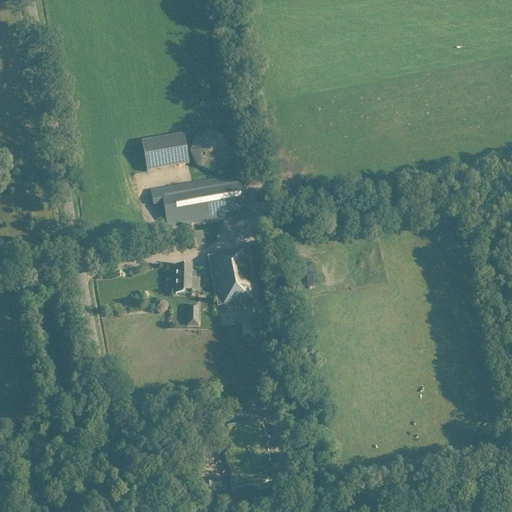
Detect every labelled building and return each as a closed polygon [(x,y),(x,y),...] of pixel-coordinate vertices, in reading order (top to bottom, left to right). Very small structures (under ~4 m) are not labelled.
[(192,151),(192,153),(192,154),(193,156),(193,158),(193,159),(194,160),(194,161),(196,163),(197,164),(198,166),(199,167),(201,168),(202,169),(204,170),(206,170),(208,170),(209,171),(211,171),(212,170),(214,170),(215,170),(217,169),(219,168),(220,167),(222,166),(223,165),(224,164),(225,163),(226,161),(226,160),(227,159),(227,158),(228,156),(228,155),(228,154),(228,153),(228,151),(228,149),(227,148),(226,146),(226,144),(225,142),(223,141),(222,140),(221,139),(220,138),(219,137),(217,136),(216,136),(215,136),(213,135),(212,135),(210,135),(208,135),(206,135),(205,136),(203,136),(201,137),(200,138),(198,140),(197,141),(196,142),(195,143),(194,145),(194,146),(193,147),(193,148),(193,149),(193,150),(192,151)] [(239,177),(151,192),(153,206),(163,204),(167,230),(246,216),(239,177)] [(195,233),(187,235),(190,250),(198,249),(195,233)] [(254,302),(245,253),(209,260),(218,308),(254,302)] [(191,267),(176,266),(175,295),(189,295),(189,296),(189,297),(189,298),(189,299),(190,299),(190,300),(191,300),(192,300),(193,300),(194,300),(194,299),(195,299),(195,298),(195,297),(195,296),(195,295),(194,294),(193,293),(192,293),(191,293),(191,294),(191,280),(195,280),(195,274),(191,274),(191,267)] [(184,307),(185,321),(194,320),(193,306),(184,307)] [(228,467),(229,467),(232,472),(230,472),(232,472),(233,489),(250,489),(259,487),(267,482),(272,481),(266,451),(267,451),(266,451),(264,444),(266,444),(264,444),(260,422),(238,427),(237,425),(237,427),(234,428),(233,426),(233,428),(228,429),(232,451),(225,457),(229,466),(228,467)] [(228,465),(222,460),(217,466),(223,471),(228,465)]
